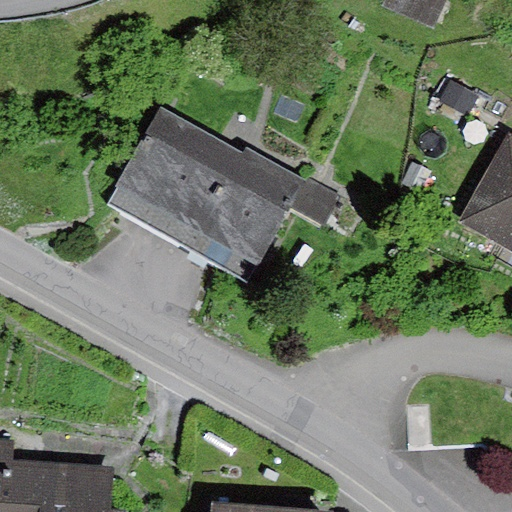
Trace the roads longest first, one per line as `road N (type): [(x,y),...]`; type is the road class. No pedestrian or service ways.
road 1 (residential): [(332,449),(0,257)]
road 2 (residential): [(332,449),(380,382),(428,357),(511,361)]
